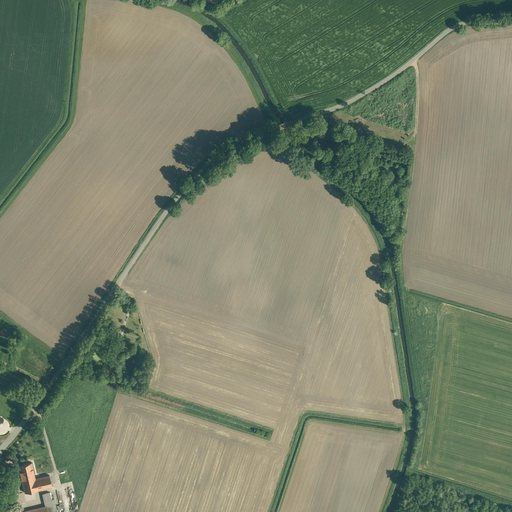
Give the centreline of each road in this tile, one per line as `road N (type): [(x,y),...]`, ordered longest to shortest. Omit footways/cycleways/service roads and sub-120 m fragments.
road 1 (unclassified): [(0,454),(203,163),(274,126),(347,103),(455,26),(511,16)]
road 2 (track): [(413,61),(421,127),(401,225)]
road 3 (track): [(416,152),(402,145),(369,151),(353,141),(421,83)]
